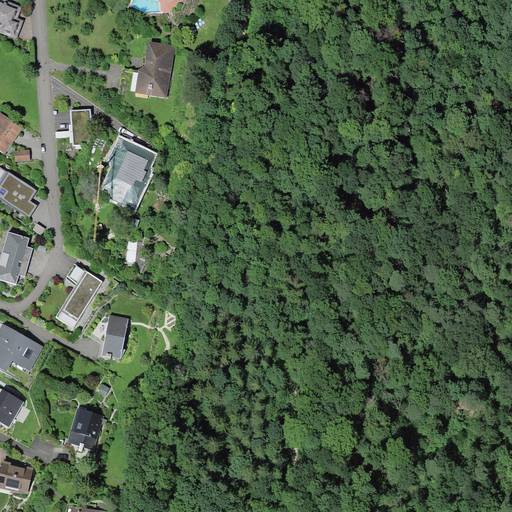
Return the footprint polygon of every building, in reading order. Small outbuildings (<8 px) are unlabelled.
[(19,10),(0,1),(0,34),(16,42),(24,23),(15,20),(19,10)] [(173,47),(147,43),(143,69),(137,72),(134,93),(166,98),(173,47)] [(90,111),(69,113),(72,148),(93,146),(90,111)] [(20,130),(0,116),(0,155),(3,157),(20,130)] [(153,157),(115,140),(107,159),(119,164),(110,185),(137,196),(153,157)] [(27,152),(12,152),(13,164),(28,163),(27,152)] [(36,190),(0,166),(0,199),(29,217),(36,204),(30,200),(36,190)] [(27,240),(4,234),(0,249),(0,281),(16,285),(27,240)] [(103,285),(85,273),(55,318),(73,330),(103,285)] [(127,321),(108,316),(100,356),(120,361),(127,321)] [(3,322),(0,326),(0,366),(6,370),(12,360),(28,369),(43,344),(3,322)] [(22,403),(0,389),(0,424),(7,429),(22,403)] [(106,420),(76,411),(66,446),(96,455),(106,420)] [(33,470),(1,462),(0,467),(0,487),(27,494),(33,470)]
